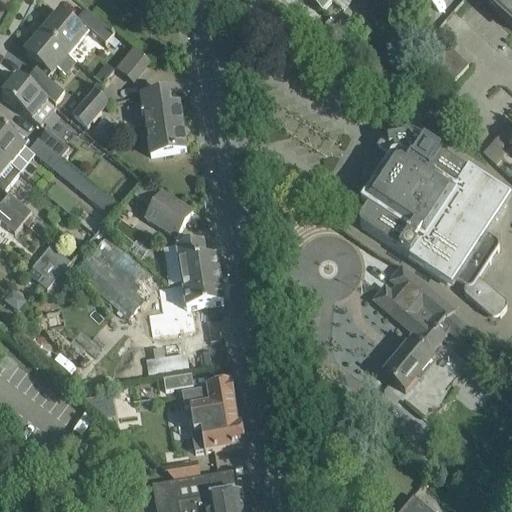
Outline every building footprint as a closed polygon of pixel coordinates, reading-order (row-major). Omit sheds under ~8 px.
[(308,0),(317,8),(323,13),(334,0),(308,0)] [(511,0),(492,0),(488,5),(511,27),(511,0)] [(61,16),(44,36),(69,57),(90,33),(106,47),(115,37),(88,13),(78,24),(79,24),(80,24),(81,25),(77,30),(61,16)] [(316,35),(333,50),(349,33),(332,17),(316,35)] [(69,57),(44,36),(27,55),(43,68),(39,73),(37,72),(38,71),(37,71),(28,82),(56,106),(65,96),(48,82),(57,71),(66,79),(78,65),(69,57)] [(117,71),(134,85),(150,65),(133,51),(117,71)] [(432,71),(450,88),(469,67),(451,51),(432,71)] [(19,78),(3,97),(18,110),(33,123),(41,129),(56,111),(49,104),(34,91),(19,78)] [(142,98),(146,124),(151,159),(167,156),(187,153),(180,108),(171,109),(169,94),(149,97),(142,98)] [(75,121),(89,132),(110,107),(96,96),(75,121)] [(0,127),(0,158),(11,168),(26,149),(11,137),(0,127)] [(46,132),(38,142),(61,161),(69,151),(46,132)] [(504,134),(496,143),(503,149),(511,140),(504,134)] [(392,160),(386,170),(362,205),(369,209),(361,220),(361,222),(361,224),(362,227),(362,229),(411,262),(410,263),(452,291),(456,285),(466,291),(481,312),(496,296),(480,282),(499,252),(488,237),(511,201),(469,173),(468,175),(425,146),(412,149),(412,143),(411,142),(410,141),(409,140),(408,139),(388,142),(392,159),(392,160)] [(61,161),(38,142),(29,153),(52,172),(61,161)] [(11,168),(0,158),(0,189),(5,194),(20,175),(11,168)] [(141,192),(137,198),(154,209),(146,222),(177,241),(193,214),(163,195),(145,185),(141,192)] [(97,192),(89,202),(111,219),(119,210),(97,192)] [(9,196),(1,207),(24,225),(32,215),(9,196)] [(0,223),(15,236),(24,225),(0,207),(0,206),(0,223)] [(76,273),(129,322),(162,285),(109,237),(76,273)] [(137,245),(130,255),(141,264),(149,255),(137,245)] [(184,287),(184,288),(197,286),(196,281),(201,280),(201,281),(220,278),(217,259),(206,261),(204,245),(178,249),(184,287)] [(38,284),(48,292),(71,264),(51,247),(32,270),(43,278),(38,284)] [(400,292),(395,298),(386,290),(374,304),(418,338),(385,377),(400,390),(405,394),(434,360),(431,357),(450,335),(463,346),(473,334),(452,317),(455,314),(403,270),(391,284),(400,292)] [(184,287),(170,289),(174,314),(224,307),(220,278),(201,281),(201,280),(196,281),(197,286),(184,288),(184,287)] [(159,330),(156,340),(166,342),(195,338),(194,331),(195,331),(192,316),(168,319),(169,323),(150,318),(147,327),(159,330)] [(164,382),(166,394),(194,390),(192,377),(164,382)] [(195,435),(192,436),(195,456),(205,454),(205,455),(245,449),(242,426),(238,427),(232,385),(208,389),(208,391),(183,395),(185,411),(191,410),(195,435)] [(114,397),(85,402),(105,422),(117,420),(114,397)] [(176,484),(153,488),(156,511),(245,511),(242,494),(240,494),(236,474),(219,477),(176,484)] [(403,511),(436,511),(433,509),(430,511),(429,511),(414,499),(403,511)]
